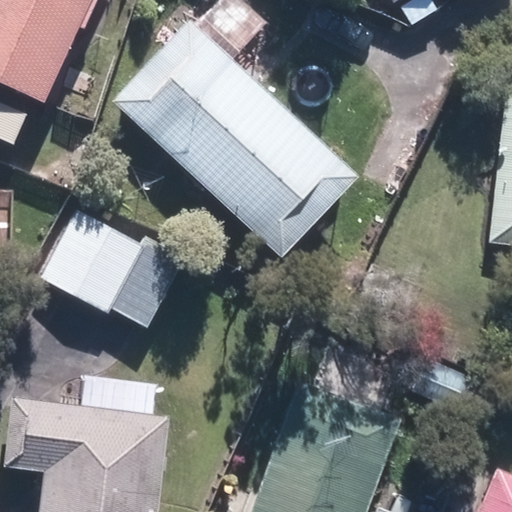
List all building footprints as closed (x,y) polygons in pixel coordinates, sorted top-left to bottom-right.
[(0,0),(0,85),(44,106),(92,0),(0,0)] [(188,21),(111,101),(280,262),(357,181),(230,60),(263,26),(234,0),(218,0),(194,25),(188,21)] [(387,0),(394,8),(406,0),(387,0)] [(511,248),(511,64),(508,64),(487,246),(511,248)] [(56,107),(85,116),(98,76),(69,67),(56,107)] [(140,245),(77,210),(40,278),(107,315),(111,309),(148,329),(187,259),(145,236),(140,245)] [(81,407),(10,398),(1,469),(43,474),(38,511),(157,511),(169,417),(151,415),(154,387),(84,379),(81,407)] [(297,384),(248,511),(367,511),(402,423),(297,384)] [(478,511),(511,511),(511,474),(497,469),(478,511)]
